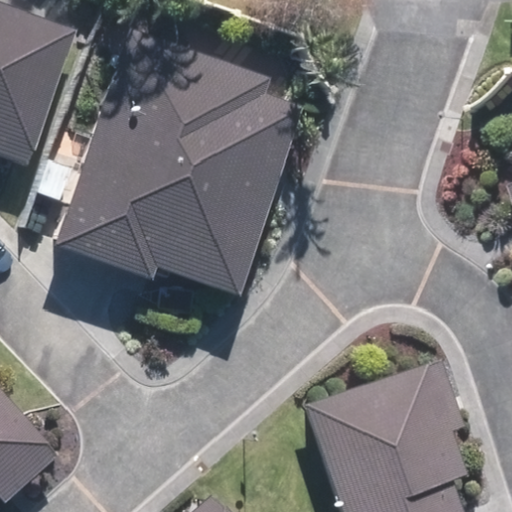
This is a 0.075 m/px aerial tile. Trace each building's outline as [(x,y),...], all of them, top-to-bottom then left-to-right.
[(72,28),(0,2),(0,153),(26,163),(72,28)] [(162,14),(154,35),(132,27),(55,242),(151,277),(156,264),(237,293),(310,92),(193,49),(201,28),(162,14)] [(460,511),(446,470),(458,466),(445,430),(465,423),(441,354),(302,401),(340,511),(460,511)] [(0,493),(3,497),(53,452),(0,392),(0,493)] [(230,511),(207,487),(179,511),(230,511)]
